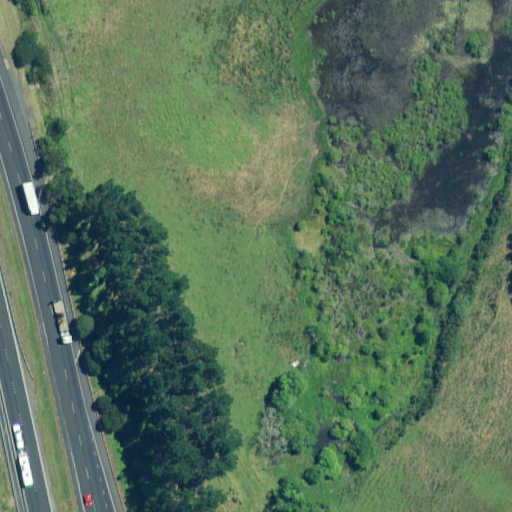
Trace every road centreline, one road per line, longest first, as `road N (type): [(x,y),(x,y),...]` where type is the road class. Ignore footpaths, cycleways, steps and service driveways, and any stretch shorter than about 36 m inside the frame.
road 1 (motorway): [(0,103),(61,350)]
road 2 (motorway): [(35,511),(0,333)]
road 3 (motorway): [(61,350),(109,511)]
road 4 (motorway): [(61,350),(96,511)]
